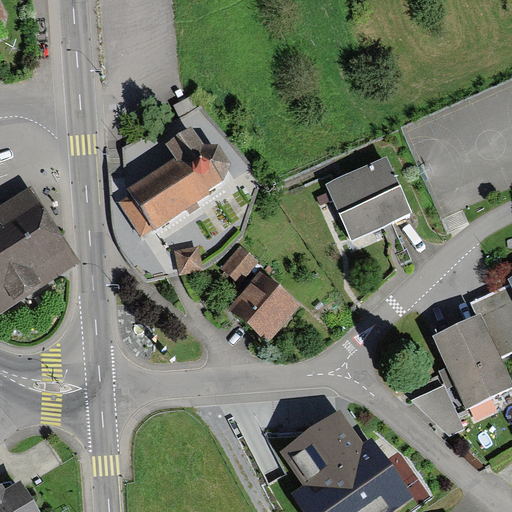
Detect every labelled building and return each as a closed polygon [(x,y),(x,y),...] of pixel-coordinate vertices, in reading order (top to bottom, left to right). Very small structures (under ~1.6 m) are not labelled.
[(177,163),(125,199),(150,236),(224,185),(226,166),(215,152),(199,150),(188,133),(166,148),(177,163)] [(384,164),(326,188),(349,243),(407,219),(384,164)] [(26,190),(0,205),(0,311),(73,266),(26,190)] [(199,249),(176,253),(181,278),(204,273),(199,249)] [(252,260),(236,249),(220,272),(236,283),(252,260)] [(293,306),(255,276),(228,311),(265,340),(293,306)] [(511,288),(473,306),(482,327),(498,362),(511,355),(511,288)] [(511,389),(498,362),(482,327),(440,346),(469,408),(511,389)] [(422,389),(442,437),(468,426),(448,378),(422,389)] [(342,416),(280,459),(304,492),(292,501),(299,511),(404,511),(415,505),(372,444),(365,449),(342,416)] [(22,511),(5,485),(0,487),(0,511),(22,511)]
